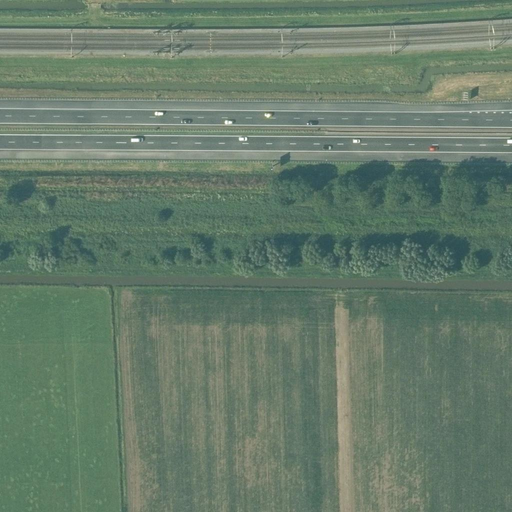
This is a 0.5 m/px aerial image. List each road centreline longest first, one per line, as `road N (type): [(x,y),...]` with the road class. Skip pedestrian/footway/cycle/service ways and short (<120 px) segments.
road 1 (motorway): [(0,142),(511,145)]
road 2 (motorway): [(511,119),(0,116)]
road 3 (track): [(0,19),(146,20)]
